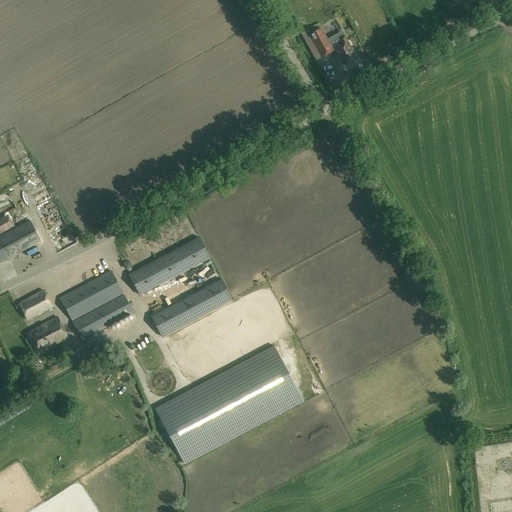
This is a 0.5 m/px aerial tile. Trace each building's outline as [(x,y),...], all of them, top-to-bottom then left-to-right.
[(333,51),(325,33),(323,30),(311,36),(322,56),(333,51)] [(345,36),(339,39),(343,46),(336,49),(344,64),(355,58),(352,52),(353,51),(345,36)] [(503,48),(498,50),(503,60),(508,58),(503,48)] [(485,56),(490,67),(496,65),(491,54),(485,56)] [(0,195),(0,217),(18,209),(9,191),(0,195)] [(40,203),(44,213),(55,209),(51,199),(40,203)] [(58,246),(72,241),(68,230),(65,231),(59,217),(48,221),(58,246)] [(0,261),(41,239),(30,220),(0,235),(0,261)] [(199,238),(129,275),(140,295),(210,259),(199,238)] [(1,271),(2,278),(10,276),(9,269),(1,271)] [(60,298),(72,321),(124,294),(111,271),(60,298)] [(162,337),(232,300),(221,280),(151,317),(162,337)] [(27,321),(53,307),(44,290),(18,303),(27,321)] [(134,313),(124,295),(73,322),(83,341),(134,313)] [(58,317),(30,332),(41,353),(69,339),(58,317)] [(304,401),(274,346),(155,409),(185,464),(304,401)] [(20,350),(11,355),(19,371),(28,366),(20,350)] [(87,379),(105,371),(101,363),(83,371),(87,379)] [(16,383),(9,367),(3,370),(8,381),(10,385),(16,383)]
